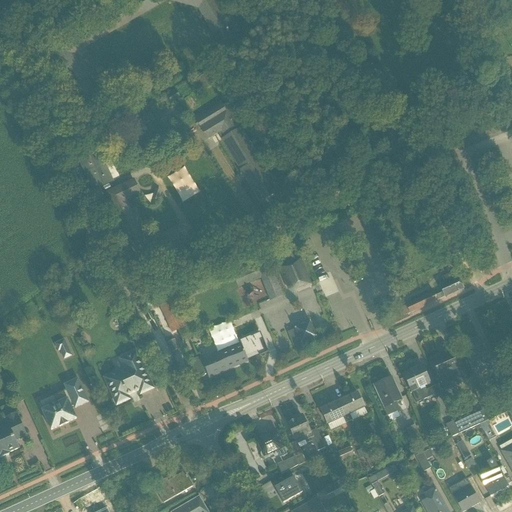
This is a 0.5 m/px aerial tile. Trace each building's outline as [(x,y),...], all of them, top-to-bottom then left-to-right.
[(151,0),(50,59),(82,116),(103,104),(75,55),(168,2),(200,9),(214,31),(222,26),(206,1),(203,0),(151,0)] [(205,92),(217,85),(209,73),(198,81),(205,92)] [(276,194),(223,104),(198,119),(212,142),(223,136),(263,202),(276,194)] [(116,133),(111,124),(98,132),(103,140),(116,133)] [(114,178),(95,138),(81,145),(100,185),(114,178)] [(135,177),(104,192),(140,269),(169,255),(171,259),(184,253),(172,227),(147,238),(128,198),(141,191),(135,177)] [(313,286),(301,257),(295,259),(293,253),(285,256),(287,262),(278,266),(288,291),(290,292),(294,293),(297,292),(313,286)] [(285,297),(268,257),(231,273),(238,288),(261,278),(270,301),(271,303),(285,297)] [(207,291),(201,278),(147,301),(152,313),(161,310),(171,334),(185,328),(175,305),(207,291)] [(464,289),(459,278),(406,303),(411,314),(464,289)] [(287,331),(293,346),(300,344),(301,345),(318,338),(311,321),(302,325),(287,331)] [(476,375),(494,366),(479,335),(461,343),(476,375)] [(207,373),(209,378),(263,355),(257,339),(240,345),(218,355),(192,366),(197,377),(207,373)] [(175,340),(166,345),(171,354),(180,349),(175,340)] [(116,407),(155,390),(136,348),(118,356),(123,367),(103,376),(116,407)] [(444,384),(461,376),(449,350),(432,359),(444,384)] [(416,403),(437,394),(423,364),(402,373),(416,403)] [(385,409),(404,402),(393,376),(374,384),(385,409)] [(75,409),(88,403),(77,380),(64,386),(66,391),(39,403),(51,431),(76,419),(71,407),(74,406),(75,409)] [(348,419),(367,410),(358,392),(339,401),(348,419)] [(348,419),(339,401),(320,411),(329,428),(348,419)] [(495,433),(481,408),(453,424),(459,434),(477,424),(485,438),(495,433)] [(298,446),(315,438),(303,413),(286,421),(298,446)] [(0,462),(21,453),(8,423),(0,426),(0,462)] [(356,430),(360,437),(365,434),(362,427),(356,430)] [(263,462),(286,451),(275,429),(253,441),(263,462)] [(511,469),(511,444),(501,450),(511,469)] [(357,446),(343,450),(345,457),(359,454),(357,446)] [(462,462),(463,469),(474,466),(473,460),(462,462)] [(491,496),(508,486),(494,460),(477,470),(491,496)] [(165,505),(194,489),(184,470),(155,487),(165,505)] [(381,474),(369,478),(377,500),(389,495),(381,474)] [(274,488),(283,503),(302,493),(293,477),(274,488)] [(425,511),(449,511),(436,487),(418,497),(425,511)] [(461,511),(481,502),(473,487),(454,497),(461,511)] [(207,511),(199,497),(174,511),(207,511)] [(325,511),(317,498),(293,511),(325,511)]
